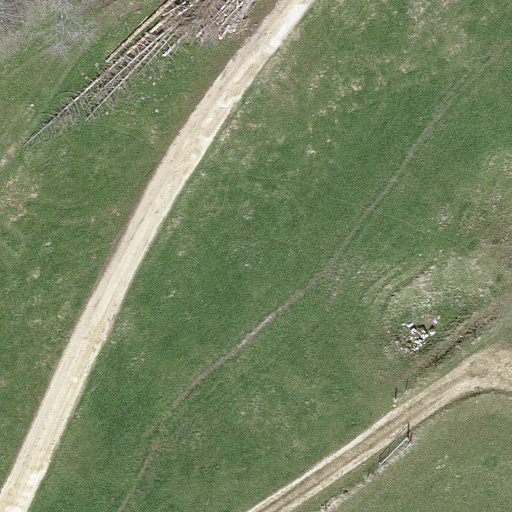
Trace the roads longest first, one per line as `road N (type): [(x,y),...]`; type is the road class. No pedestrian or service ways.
road 1 (track): [(12,511),(155,203),(205,121),(300,0)]
road 2 (track): [(272,511),(469,374),(511,376)]
